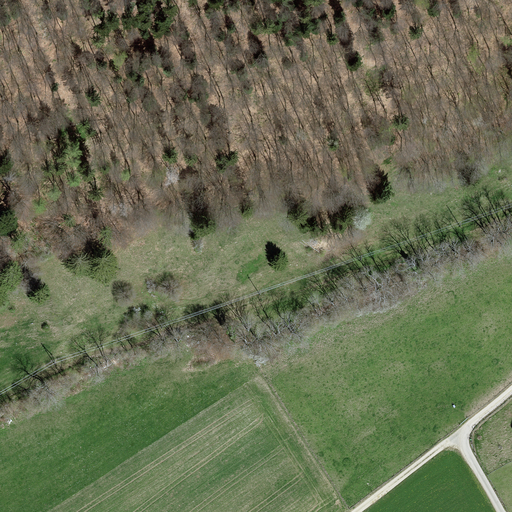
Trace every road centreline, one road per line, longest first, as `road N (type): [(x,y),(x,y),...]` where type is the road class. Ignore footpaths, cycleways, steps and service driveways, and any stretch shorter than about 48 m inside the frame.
road 1 (track): [(0,399),(49,368),(288,276),(511,212)]
road 2 (track): [(359,511),(511,389)]
